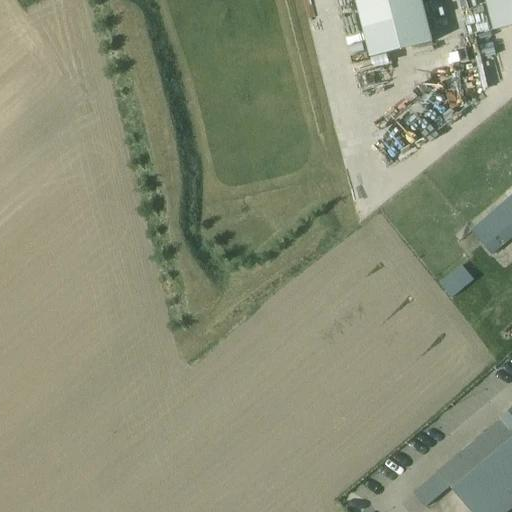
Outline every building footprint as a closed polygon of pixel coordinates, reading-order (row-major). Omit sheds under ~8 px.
[(357,0),(371,57),(429,43),(418,0),(357,0)] [(511,0),(486,0),(494,32),(511,28),(511,0)] [(444,70),(405,80),(413,109),(451,99),(444,70)] [(511,195),(470,231),(492,256),(511,238),(511,195)] [(452,299),(474,280),(462,265),(439,284),(452,299)] [(511,412),(439,473),(471,511),(506,511),(511,507),(511,412)]
